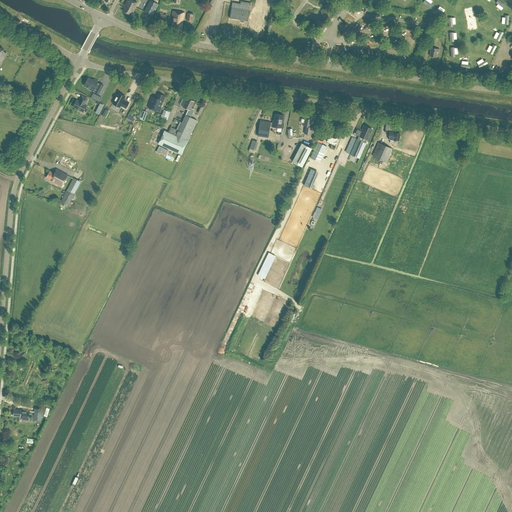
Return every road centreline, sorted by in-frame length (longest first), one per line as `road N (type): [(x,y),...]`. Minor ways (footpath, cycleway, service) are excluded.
road 1 (unclassified): [(79,61),(511,130)]
road 2 (tertiary): [(511,92),(165,39),(107,18)]
road 3 (tertiary): [(0,333),(13,189),(79,61)]
